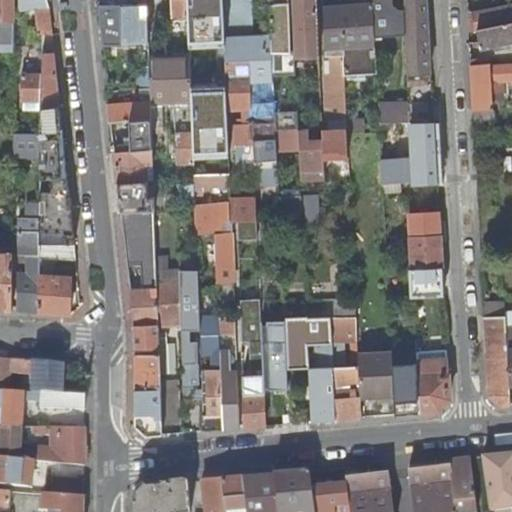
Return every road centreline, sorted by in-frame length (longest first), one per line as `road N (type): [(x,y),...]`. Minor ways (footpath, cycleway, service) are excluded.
road 1 (residential): [(471,433),(442,0)]
road 2 (residential): [(103,465),(471,433)]
road 3 (residential): [(74,0),(113,314),(104,337)]
road 4 (residential): [(104,337),(103,465)]
